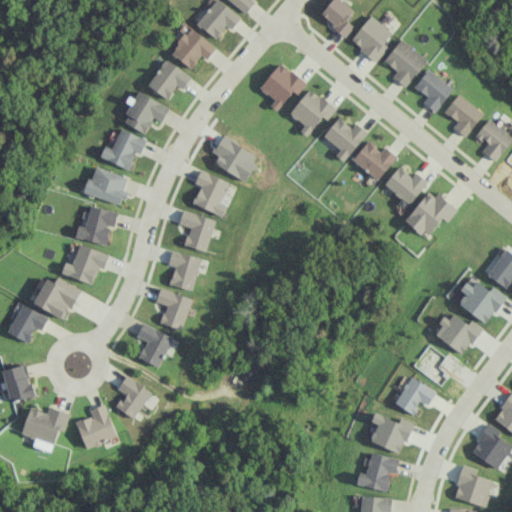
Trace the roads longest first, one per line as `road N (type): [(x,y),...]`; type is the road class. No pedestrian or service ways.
road 1 (residential): [(92,347),(135,273),(165,172),(296,0)]
road 2 (residential): [(511,213),(280,20)]
road 3 (residential): [(419,511),(437,447),(511,340)]
road 4 (residential): [(89,344),(70,341),(56,353),(55,372),(69,386),(87,384),(99,370),(89,344)]
